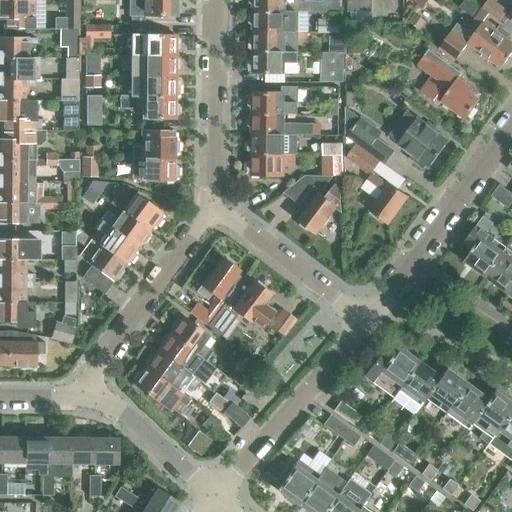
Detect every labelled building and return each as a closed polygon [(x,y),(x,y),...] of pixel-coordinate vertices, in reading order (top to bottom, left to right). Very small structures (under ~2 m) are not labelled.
[(0,0),(0,19),(4,20),(4,27),(33,28),(34,0),(27,0),(0,0)] [(64,29),(59,29),(59,30),(79,31),(80,31),(79,0),(64,0),(64,29)] [(129,0),(129,16),(176,17),(176,0),(129,0)] [(305,1),(305,0),(250,0),(251,4),(253,5),(253,12),(286,13),(299,13),(299,12),(341,13),(341,0),(322,0),(323,1),(305,1)] [(428,1),(426,0),(405,0),(422,11),(428,1)] [(351,13),(371,13),(372,3),(351,2),(351,13)] [(511,54),(511,46),(506,42),(511,35),(499,26),(496,30),(484,21),(489,14),(483,9),(478,16),(467,31),(458,24),(441,47),(456,58),(467,43),(502,68),(511,54)] [(299,13),(286,13),(253,12),(253,14),(251,16),(251,24),(253,25),(253,32),(299,33),(299,13)] [(351,13),(351,23),(371,23),(371,13),(351,13)] [(426,21),(415,14),(410,21),(420,29),(426,21)] [(341,34),(341,20),(319,19),(318,22),(316,22),(316,30),(318,30),(318,34),(341,34)] [(109,26),(85,26),(85,38),(92,38),(109,38),(109,26)] [(359,39),(360,29),(350,29),(350,38),(359,39)] [(79,31),(59,30),(59,48),(66,48),(66,59),(78,59),(79,59),(79,56),(79,48),(79,38),(79,31)] [(253,50),(253,53),(285,53),(298,53),(299,33),(253,32),(253,39),(250,41),(250,49),(253,50)] [(176,36),(142,35),(130,35),(130,56),(175,57),(176,51),(178,49),(178,41),(176,40),(176,36)] [(0,58),(27,59),(27,56),(27,45),(35,45),(35,39),(0,37),(0,58)] [(330,37),(329,53),(344,53),(344,54),(346,54),(347,37),(340,37),(330,37)] [(85,38),(79,38),(79,48),(79,56),(85,56),(92,56),(92,38),(85,38)] [(349,41),(349,54),(360,54),(361,41),(349,41)] [(479,101),(468,93),(471,90),(457,80),(462,73),(428,48),(415,65),(431,76),(420,92),(438,105),(440,103),(465,120),(479,101)] [(298,53),(285,53),(253,53),(253,60),(250,61),(250,69),(252,71),(252,74),(285,75),(285,63),(298,64),(298,53)] [(344,83),(344,54),(344,53),(329,53),(321,53),(321,82),(344,83)] [(0,79),(34,81),(34,79),(35,74),(35,57),(27,56),(27,59),(0,58),(0,79)] [(92,56),(85,56),(84,76),(85,76),(85,77),(99,77),(99,76),(99,56),(92,56)] [(175,57),(130,56),(130,76),(141,77),(175,77),(175,72),(178,70),(178,62),(175,60),(175,57)] [(66,59),(64,59),(64,81),(78,82),(78,59),(66,59)] [(130,76),(130,87),(129,96),(128,96),(128,97),(175,98),(175,97),(178,95),(178,86),(175,85),(175,77),(141,77),(130,76)] [(99,77),(85,77),(85,89),(99,89),(99,77)] [(0,101),(26,102),(26,101),(26,87),(34,87),(34,82),(34,81),(0,79),(0,101)] [(64,81),(59,81),(59,101),(62,101),(78,101),(78,82),(64,81)] [(400,91),(409,98),(413,93),(404,86),(400,91)] [(347,92),(346,106),(354,107),(355,93),(347,92)] [(252,108),(252,114),(285,115),(285,114),(297,114),(297,103),(285,103),(285,94),(253,93),(252,96),(250,98),(249,106),(252,108)] [(100,126),(100,96),(86,96),(85,126),(100,126)] [(128,96),(119,96),(118,109),(141,109),(141,118),(174,119),(174,117),(177,115),(177,107),(175,105),(175,98),(128,97),(128,96)] [(338,115),(338,100),(327,100),(327,115),(338,115)] [(0,119),(1,120),(1,131),(40,131),(40,119),(34,119),(34,113),(34,101),(26,101),(26,102),(0,101),(0,119)] [(78,101),(62,101),(62,102),(62,120),(62,130),(63,130),(77,131),(78,101)] [(346,135),(366,149),(372,140),(379,130),(346,106),(346,135)] [(390,138),(398,144),(413,155),(411,158),(424,168),(426,164),(429,167),(449,141),(409,112),(400,123),(390,138)] [(320,135),(321,124),(285,123),(285,115),(252,114),(252,117),(249,118),(249,126),(252,128),(252,134),(296,135),(297,135),(320,135)] [(0,160),(27,161),(35,161),(35,160),(34,146),(34,144),(39,145),(44,140),(44,131),(40,131),(1,131),(1,138),(0,138),(0,160)] [(141,147),(131,147),(131,159),(140,160),(174,160),(174,154),(177,152),(177,144),(174,142),(175,140),(173,139),(174,132),(141,132),(141,147)] [(249,151),(251,152),(251,155),(284,155),(295,156),(296,135),(252,134),(251,141),(249,143),(249,151)] [(383,161),(389,152),(372,140),(366,149),(383,161)] [(314,156),(343,155),(343,143),(314,144),(314,156)] [(384,180),(391,169),(356,144),(345,159),(371,177),(368,181),(362,188),(379,200),(370,212),(388,225),(409,197),(384,180)] [(78,158),(78,159),(97,159),(97,147),(85,147),(85,158),(78,158)] [(45,155),(45,161),(45,167),(56,167),(56,155),(45,155)] [(248,172),(251,173),(251,176),(283,176),(284,155),(251,155),(251,162),(248,163),(248,172)] [(342,175),(342,157),(330,157),(329,175),(342,175)] [(78,173),(78,177),(85,177),(85,178),(100,177),(100,168),(97,169),(97,159),(78,159),(78,173)] [(140,160),(131,159),(131,181),(163,181),(174,181),(174,178),(176,177),(177,169),(174,167),(174,160),(140,160)] [(0,179),(34,181),(34,175),(34,166),(35,161),(27,161),(0,160),(0,179)] [(78,181),(78,177),(78,173),(61,173),(62,181),(66,181),(77,181),(78,181)] [(343,177),(305,176),(283,193),(300,206),(303,201),(310,206),(298,221),(316,234),(335,209),(344,215),(343,177)] [(77,205),(77,181),(66,181),(66,204),(77,205)] [(90,181),(87,187),(98,195),(101,196),(110,183),(90,181)] [(45,199),(45,210),(56,210),(56,204),(56,197),(42,197),(42,183),(34,183),(34,185),(0,184),(0,203),(34,204),(34,199),(45,199)] [(92,204),(98,195),(87,187),(86,188),(87,189),(81,197),(92,204)] [(122,212),(149,231),(161,214),(134,195),(129,202),(117,194),(111,203),(122,212)] [(0,222),(34,223),(38,223),(38,210),(45,210),(45,199),(34,199),(34,204),(0,203),(0,222)] [(136,248),(149,231),(122,212),(117,219),(106,211),(100,220),(99,219),(98,220),(110,229),(136,248)] [(482,218),(465,243),(474,249),(465,262),(487,277),(506,250),(508,248),(487,233),(492,225),(494,223),(484,216),(482,218)] [(136,248),(110,229),(98,220),(91,229),(103,238),(98,246),(124,265),(136,248)] [(124,265),(98,246),(79,232),(79,244),(84,247),(79,255),(79,257),(90,266),(81,277),(104,293),(124,265)] [(0,259),(24,260),(38,260),(38,241),(0,240),(0,259)] [(75,242),(63,242),(58,242),(58,261),(63,261),(75,261),(75,242)] [(506,250),(487,277),(508,292),(511,286),(511,250),(508,248),(506,250)] [(206,310),(196,303),(189,313),(207,325),(241,279),(236,275),(238,271),(221,258),(200,287),(196,292),(207,300),(210,295),(215,298),(206,310)] [(0,278),(32,279),(32,274),(24,274),(24,260),(0,259),(0,278)] [(75,261),(63,261),(62,273),(74,273),(75,261)] [(207,325),(207,326),(220,336),(237,314),(249,324),(250,323),(256,328),(269,312),(262,307),(270,296),(251,281),(249,284),(241,279),(207,325)] [(64,282),(63,303),(75,304),(76,282),(64,282)] [(0,302),(24,303),(24,288),(33,288),(33,283),(0,283),(0,302)] [(33,303),(24,303),(0,302),(0,321),(33,322),(33,303)] [(63,315),(75,315),(75,304),(63,303),(63,315)] [(271,324),(282,333),(293,319),(282,310),(271,324)] [(49,338),(63,342),(70,344),(75,328),(73,327),(75,320),(62,316),(60,323),(54,322),(49,338)] [(172,329),(168,334),(203,361),(210,351),(202,345),(207,337),(181,317),(179,320),(175,319),(171,326),(172,329)] [(12,332),(0,331),(0,367),(35,368),(35,360),(40,360),(40,349),(35,349),(35,341),(34,341),(34,335),(12,332)] [(160,346),(156,351),(199,382),(201,383),(204,379),(203,371),(200,368),(204,361),(203,361),(168,334),(167,336),(163,336),(158,342),(160,346)] [(363,377),(392,399),(397,393),(418,364),(397,348),(389,358),(381,352),(363,377)] [(149,356),(144,362),(145,366),(144,367),(180,394),(187,386),(193,390),(199,382),(156,351),(152,356),(149,356)] [(418,364),(397,393),(392,399),(413,415),(417,409),(446,371),(444,370),(438,378),(418,364)] [(133,382),(131,385),(169,413),(182,395),(180,394),(144,367),(140,373),(137,372),(132,379),(133,382)] [(246,377),(235,368),(228,378),(239,387),(246,377)] [(446,371),(417,409),(413,415),(414,416),(426,400),(445,415),(467,386),(446,371)] [(487,400),(467,386),(445,415),(466,431),(494,392),(494,391),(487,400)] [(222,398),(226,401),(229,404),(231,402),(235,396),(228,390),(222,398)] [(488,444),(494,436),(511,411),(511,404),(494,392),(466,431),(467,431),(471,425),(482,432),(478,437),(488,444)] [(215,393),(207,403),(219,411),(226,401),(222,398),(218,395),(215,393)] [(353,426),(361,416),(339,401),(332,411),(353,426)] [(240,427),(248,418),(231,402),(229,404),(222,412),(240,427)] [(197,420),(212,432),(219,423),(204,411),(197,420)] [(511,411),(494,436),(488,444),(509,460),(511,456),(511,411)] [(310,415),(305,422),(312,427),(317,420),(310,415)] [(330,415),(322,425),(344,441),(352,431),(330,415)] [(197,431),(186,446),(199,455),(210,440),(197,431)] [(360,436),(352,431),(344,441),(352,447),(360,436)] [(387,451),(395,440),(386,434),(378,444),(387,451)] [(24,438),(0,437),(0,451),(0,462),(23,463),(24,438)] [(42,475),(41,486),(53,486),(53,475),(47,475),(47,464),(48,438),(24,438),(23,463),(37,463),(37,475),(42,475)] [(47,464),(61,464),(71,464),(71,438),(48,438),(47,464)] [(71,438),(71,464),(94,464),(94,438),(71,438)] [(94,438),(94,464),(118,465),(118,439),(94,438)] [(408,466),(415,455),(398,443),(390,453),(408,466)] [(365,456),(374,462),(381,452),(372,446),(365,456)] [(297,462),(276,490),(298,506),(318,477),(304,467),(307,463),(300,458),(297,462)] [(395,478),(402,467),(393,460),(386,471),(395,478)] [(429,481),(436,471),(428,464),(420,475),(429,481)] [(318,477),(298,506),(306,511),(324,511),(340,492),(346,483),(325,468),(319,477),(318,477)] [(88,476),(88,486),(99,486),(99,476),(88,476)] [(414,476),(407,486),(416,492),(423,482),(414,476)] [(450,496),(457,485),(448,479),(441,489),(450,496)] [(346,483),(340,492),(324,511),(357,511),(361,507),(348,498),(355,490),(346,483)] [(41,486),(41,496),(52,496),(53,486),(41,486)] [(88,486),(88,496),(99,496),(99,486),(88,486)] [(113,497),(122,502),(128,493),(119,487),(113,497)] [(156,488),(143,508),(149,511),(171,511),(178,501),(156,488)] [(137,498),(128,493),(122,502),(131,508),(137,498)] [(471,511),(479,501),(470,495),(462,505),(471,511)]
